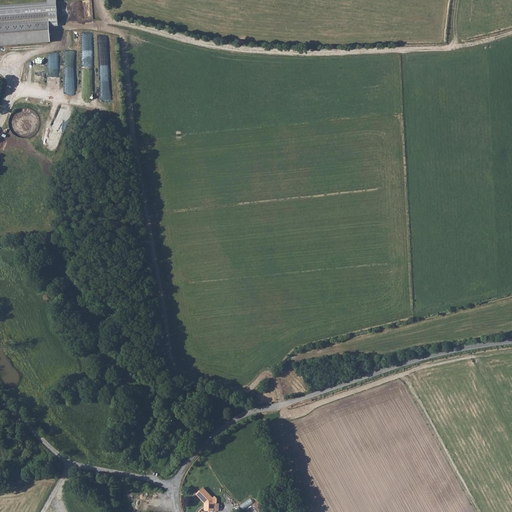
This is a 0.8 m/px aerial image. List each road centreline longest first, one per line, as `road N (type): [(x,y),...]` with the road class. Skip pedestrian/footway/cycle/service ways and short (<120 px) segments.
road 1 (track): [(511,32),(461,46),(245,51),(109,21),(97,0)]
road 2 (unclassified): [(176,486),(208,439),(258,409),(434,354),(511,341)]
road 3 (unclassified): [(0,397),(69,462),(176,486)]
